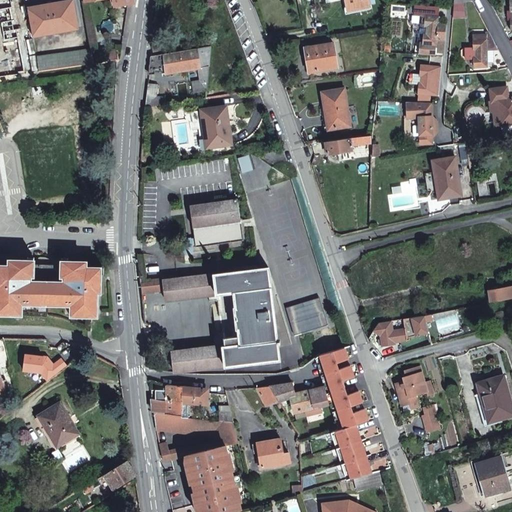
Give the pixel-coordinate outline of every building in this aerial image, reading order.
[(97,0),(87,2),(83,2),(88,31),(104,28),(109,11),(111,11),(111,9),(111,3),(111,0),(97,0)] [(344,0),(346,8),(369,4),(369,3),(368,0),(344,0)] [(29,8),(33,36),(78,29),(74,1),(29,8)] [(23,38),(18,16),(0,19),(4,41),(23,38)] [(421,25),(420,33),(417,32),(416,42),(421,43),(420,53),(443,53),(445,24),(437,23),(438,17),(426,16),(424,25),(421,25)] [(466,48),(466,57),(474,57),(474,66),(488,65),(488,62),(496,61),(495,49),(499,49),(493,38),(486,38),(486,34),(474,35),(474,49),(466,48)] [(337,67),(334,43),(306,47),(309,70),(337,67)] [(165,45),(152,48),(153,55),(167,53),(165,45)] [(197,48),(200,67),(203,88),(196,89),(198,99),(207,98),(211,46),(197,48)] [(167,53),(153,55),(151,56),(149,68),(167,66),(168,72),(200,67),(197,48),(167,53)] [(40,72),(94,64),(92,50),(37,57),(40,72)] [(441,76),(442,67),(420,65),(419,73),(412,73),(411,83),(418,84),(416,102),(429,102),(432,75),(441,76)] [(182,95),(192,94),(189,81),(180,83),(182,95)] [(145,107),(153,106),(157,84),(148,83),(145,107)] [(511,96),(508,98),(506,87),(489,90),(491,100),(496,100),(499,124),(511,122),(511,96)] [(328,130),(351,125),(347,106),(344,89),(321,93),(328,130)] [(415,117),(414,102),(406,102),(407,117),(415,117)] [(437,136),(437,125),(434,120),(431,120),(430,102),(429,102),(416,102),(414,102),(415,117),(418,117),(419,126),(420,126),(420,134),(419,134),(419,143),(431,142),(431,136),(437,136)] [(352,105),(347,106),(351,125),(355,125),(352,105)] [(230,143),(225,106),(203,109),(208,147),(230,143)] [(370,142),(371,135),(325,141),(327,154),(352,150),(351,144),(370,142)] [(433,161),(441,200),(463,195),(455,157),(433,161)] [(237,198),(189,204),(194,238),(195,245),(196,247),(244,239),(237,198)] [(195,245),(194,238),(180,240),(182,254),(192,253),(191,246),(195,245)] [(48,303),(40,303),(40,299),(48,299),(49,262),(34,262),(11,262),(11,265),(0,264),(0,307),(5,307),(5,314),(15,314),(15,311),(23,311),(22,314),(47,315),(48,303)] [(96,307),(97,292),(98,268),(86,267),(87,263),(62,263),(49,262),(48,299),(55,299),(55,303),(48,303),(47,315),(72,315),(73,312),(78,312),(78,315),(90,315),(90,307),(96,307)] [(177,294),(216,289),(216,293),(234,291),(236,306),(234,306),(237,327),(238,327),(239,334),(224,336),(225,344),(172,351),(175,371),(279,358),(278,342),(278,340),(269,266),(173,278),(173,273),(140,277),(140,282),(163,278),(165,299),(178,297),(177,294)] [(491,301),(511,297),(511,286),(489,291),(491,301)] [(217,299),(216,293),(216,289),(177,294),(178,297),(208,294),(209,300),(217,299)] [(425,318),(381,328),(383,342),(427,332),(425,318)] [(373,331),(376,343),(383,342),(381,328),(374,329),(373,331)] [(379,468),(367,472),(352,423),(364,419),(361,408),(350,411),(347,405),(359,401),(355,390),(344,393),(340,379),(351,375),(348,364),(336,368),(334,361),(346,357),(342,346),(321,354),(344,427),(331,431),(345,478),(353,476),(357,490),(383,482),(379,468)] [(59,348),(57,348),(50,347),(49,347),(46,361),(57,363),(59,348)] [(426,390),(419,365),(404,369),(406,375),(403,376),(404,380),(395,382),(401,404),(416,400),(414,393),(426,390)] [(474,383),(475,386),(477,394),(482,393),(490,422),(511,415),(511,410),(502,375),(474,383)] [(292,382),(270,386),(278,400),(290,397),(293,413),(304,411),(319,408),(328,406),(322,388),(295,393),(292,382)] [(166,384),(166,388),(151,388),(151,397),(162,398),(165,399),(181,400),(181,386),(166,384)] [(195,387),(194,387),(181,386),(181,400),(195,402),(195,388),(195,387)] [(266,404),(278,400),(270,386),(257,387),(266,404)] [(484,424),(490,422),(482,393),(477,394),(475,386),(473,386),(484,424)] [(204,387),(195,387),(195,388),(195,402),(206,403),(207,392),(203,391),(204,387)] [(181,400),(165,399),(164,411),(180,413),(181,400)] [(59,445),(79,433),(61,403),(40,416),(59,445)] [(221,405),(220,418),(233,419),(229,405),(221,405)] [(305,416),(320,413),(319,408),(304,411),(305,416)] [(290,462),(287,449),(281,449),(279,438),(256,441),(261,466),(290,462)] [(226,450),(224,442),(184,452),(198,511),(211,511),(239,505),(238,498),(239,498),(235,481),(233,481),(230,466),(231,466),(227,450),(226,450)] [(509,489),(500,457),(475,464),(484,496),(509,489)] [(137,474),(136,472),(128,459),(105,473),(115,488),(136,475),(137,474)] [(375,511),(349,499),(323,502),(324,511),(375,511)]
